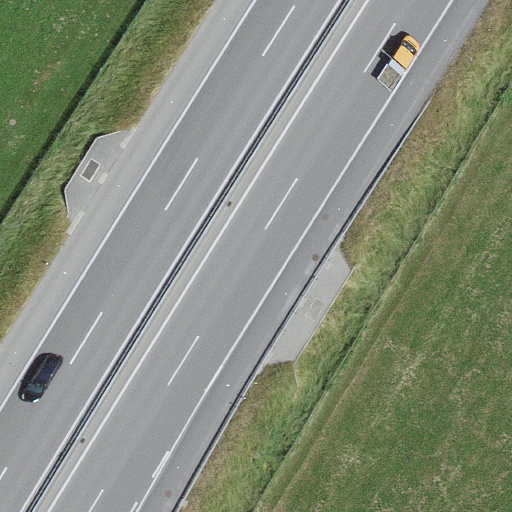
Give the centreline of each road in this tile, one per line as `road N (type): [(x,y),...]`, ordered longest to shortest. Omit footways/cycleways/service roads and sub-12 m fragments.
road 1 (motorway): [(89,511),(407,0)]
road 2 (motorway): [(296,0),(0,476)]
road 3 (motorway): [(233,0),(0,381)]
